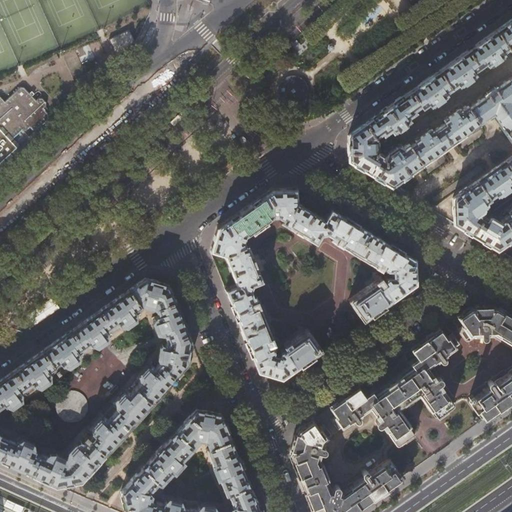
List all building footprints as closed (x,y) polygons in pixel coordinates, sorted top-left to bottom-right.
[(511,18),(467,50),(412,89),(360,126),(348,135),(348,151),(349,160),(353,162),(388,183),(392,186),(410,173),(452,143),(493,115),(500,125),(511,142),(511,155),(500,164),(453,198),(453,210),(453,223),(464,229),(474,235),(497,249),(511,238),(511,18)] [(304,36),(290,44),(296,56),(310,48),(304,36)] [(66,53),(76,74),(83,71),(72,50),(66,53)] [(0,166),(30,138),(51,118),(43,108),(46,105),(47,101),(40,96),(36,99),(32,95),(35,92),(31,89),(28,92),(24,87),(19,87),(4,100),(0,95),(0,166)] [(258,372),(282,379),(303,364),(323,350),(319,346),(320,345),(309,331),(307,329),(283,345),(284,347),(280,350),(279,354),(274,352),(275,348),(273,344),(275,343),(255,294),(253,295),(251,290),(253,285),(263,281),(248,244),(246,244),(244,241),(245,236),(251,232),(252,234),(268,223),(267,221),(272,217),(279,217),(282,219),(280,222),(316,243),(322,235),(326,233),(331,236),(329,239),(381,270),(382,268),(385,271),(391,270),(391,275),(385,276),(382,279),(381,277),(348,300),(350,302),(350,303),(360,317),(363,321),(372,315),(401,295),(417,284),(416,259),(396,247),(355,222),(330,207),(324,218),(298,202),(297,187),(272,188),(217,227),(210,251),(224,256),(236,284),(225,289),(258,372)] [(169,285),(145,278),(17,368),(0,380),(0,459),(50,483),(56,486),(81,480),(95,465),(127,430),(159,395),(187,365),(190,349),(188,343),(182,325),(176,306),(169,285)] [(480,333),(480,335),(481,336),(481,337),(482,338),(483,338),(484,338),(485,338),(486,338),(486,337),(487,337),(487,336),(487,333),(494,333),(511,343),(511,368),(508,371),(508,374),(495,383),(493,381),(492,380),(491,380),(490,380),(489,381),(488,382),(488,383),(488,384),(488,385),(489,387),(470,401),(470,402),(476,412),(478,410),(485,419),(510,401),(511,399),(511,316),(495,306),(470,307),(457,316),(463,325),(462,326),(465,331),(461,334),(465,339),(473,334),(480,333)] [(438,359),(439,361),(440,361),(441,361),(442,361),(443,361),(444,361),(444,360),(445,360),(445,359),(445,358),(445,357),(444,355),(458,344),(454,338),(451,341),(447,336),(446,337),(440,328),(409,350),(415,359),(408,364),(409,366),(407,367),(408,369),(376,392),(375,390),(373,391),(371,390),(364,395),(358,386),(329,407),(335,416),(334,417),(337,421),(333,424),(337,430),(352,419),(354,421),(355,422),(356,422),(357,422),(358,421),(359,420),(359,419),(359,418),(358,416),(370,407),(378,419),(376,420),(376,421),(376,422),(376,423),(376,424),(377,424),(377,425),(378,425),(379,425),(380,425),(382,424),(396,442),(396,443),(397,443),(398,443),(404,439),(405,441),(414,434),(409,426),(410,425),(399,409),(419,394),(431,410),(432,409),(438,417),(448,410),(447,409),(453,405),(453,404),(453,403),(439,384),(441,382),(442,382),(442,381),(442,380),(442,379),(442,378),(441,377),(440,377),(439,377),(438,377),(435,378),(427,366),(438,359)] [(259,511),(244,473),(232,443),(228,432),(220,413),(216,412),(196,408),(184,421),(158,450),(130,481),(120,491),(125,511),(259,511)] [(319,452),(322,453),(323,452),(324,452),(325,451),(325,450),(325,449),(325,448),(325,447),(324,447),(324,446),(323,446),(321,446),(323,440),(330,435),(326,429),(323,431),(319,427),(318,428),(312,419),(297,429),(290,453),(300,477),(306,493),(313,511),(353,511),(376,496),(390,486),(400,479),(394,470),(396,468),(389,460),(389,459),(388,459),(387,459),(368,472),(366,470),(365,469),(364,469),(363,470),(362,470),(362,471),(361,471),(361,472),(361,473),(361,474),(363,476),(353,483),(351,483),(347,486),(346,488),(342,491),(339,490),(339,487),(339,486),(338,486),(338,485),(337,485),(336,484),(335,484),(335,485),(334,485),(333,486),(332,489),(329,488),(326,479),(328,478),(321,462),(319,462),(318,458),(319,452)]
